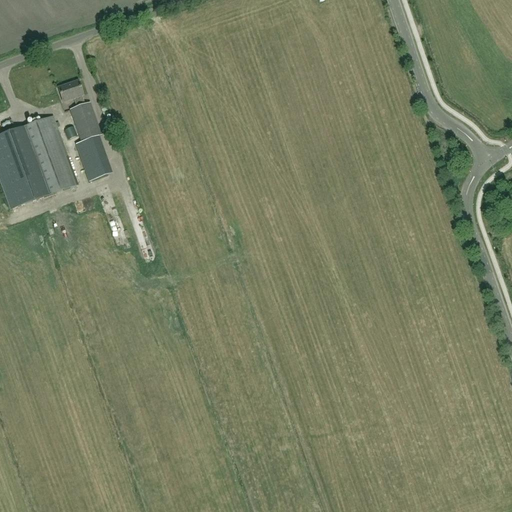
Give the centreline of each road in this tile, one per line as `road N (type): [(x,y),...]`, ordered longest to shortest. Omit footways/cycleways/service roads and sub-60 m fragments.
road 1 (tertiary): [(511,344),(466,213),(472,177),(489,161)]
road 2 (unclassified): [(0,65),(186,0)]
road 3 (tertiary): [(489,161),(427,101),(392,0)]
